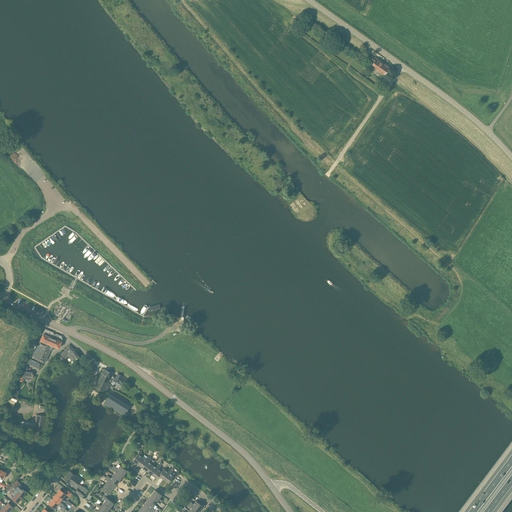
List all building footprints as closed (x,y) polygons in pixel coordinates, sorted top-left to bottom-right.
[(390,68),(372,56),(369,60),(373,63),(371,67),(385,77),(390,68)] [(40,346),(35,358),(45,363),(53,346),(59,348),(63,339),(61,337),(53,334),(45,330),(38,345),(40,346)] [(75,350),(69,345),(57,358),(62,363),(68,356),(74,361),(79,357),(75,350)] [(19,381),(23,381),(23,377),(26,377),(26,379),(31,380),(31,378),(33,378),(34,371),(27,370),(28,367),(23,366),(22,376),(20,376),(19,381)] [(104,369),(100,377),(104,379),(103,381),(108,383),(109,382),(112,383),(115,377),(112,376),(113,374),(104,369)] [(122,376),(118,374),(115,380),(119,382),(122,384),(124,379),(121,378),(122,376)] [(104,391),(108,383),(103,381),(104,379),(100,377),(95,387),(104,391)] [(20,392),(14,389),(11,395),(18,397),(20,392)] [(130,407),(109,394),(104,403),(124,416),(130,407)] [(45,416),(36,415),(34,433),(43,434),(44,427),(47,427),(48,416),(45,416)] [(133,460),(138,464),(143,457),(139,455),(142,451),(140,450),(133,460)] [(143,457),(138,464),(142,468),(150,458),(148,456),(146,460),(143,457)] [(150,458),(142,468),(147,471),(152,465),(149,462),(152,459),(150,458)] [(152,465),(147,471),(152,475),(160,465),(158,464),(155,467),(152,465)] [(114,466),(113,468),(123,475),(127,471),(120,465),(118,469),(114,466)] [(157,479),(159,476),(162,472),(159,469),(161,466),(160,465),(152,475),(157,479)] [(159,476),(164,479),(171,469),(173,467),(171,466),(169,468),(170,468),(167,471),(164,469),(162,472),(159,476)] [(120,480),(123,475),(113,468),(112,469),(115,472),(113,475),(120,480)] [(171,469),(164,479),(169,483),(174,476),(170,474),(173,470),(171,469)] [(64,479),(69,483),(69,482),(71,484),(75,487),(76,487),(78,489),(78,488),(85,493),(87,490),(83,486),(82,487),(81,486),(78,484),(80,482),(74,477),(75,475),(74,475),(70,472),(64,479)] [(106,477),(116,485),(120,480),(113,475),(111,478),(107,476),(106,477)] [(106,485),(112,490),(116,485),(106,477),(105,479),(108,482),(106,485)] [(17,480),(11,488),(14,491),(15,492),(22,498),(26,492),(21,488),(23,486),(20,484),(20,483),(17,480)] [(112,490),(106,485),(103,488),(100,485),(98,487),(109,495),(112,490)] [(78,489),(76,492),(82,497),(85,493),(78,488),(78,489)] [(60,489),(56,494),(62,499),(66,494),(69,497),(71,494),(66,489),(63,492),(60,489)] [(151,495),(161,502),(163,501),(159,498),(162,495),(155,490),(151,495)] [(15,496),(12,499),(13,500),(17,503),(22,498),(15,492),(13,494),(15,496)] [(52,499),(62,507),(65,509),(67,507),(60,502),(62,499),(56,494),(52,499)] [(103,495),(102,497),(106,500),(103,503),(110,508),(114,503),(103,495)] [(161,502),(151,495),(148,500),(154,505),(157,502),(160,504),(161,502)] [(54,509),(58,504),(52,499),(48,504),(54,509)] [(0,500),(0,504),(7,511),(8,511),(13,508),(8,503),(5,506),(3,503),(0,500)] [(72,504),(67,500),(66,502),(70,505),(74,509),(76,507),(72,504)] [(154,505),(148,500),(144,504),(154,511),(155,510),(152,508),(154,505)] [(189,503),(199,511),(203,506),(196,501),(193,504),(190,501),(189,503)] [(105,511),(101,508),(94,503),(99,508),(97,511),(94,508),(93,510),(95,511),(105,511)] [(106,511),(110,508),(103,503),(101,506),(98,503),(96,505),(100,508),(101,508),(105,511),(106,511)] [(190,511),(197,511),(199,511),(189,503),(188,505),(191,507),(189,510),(190,511)]
